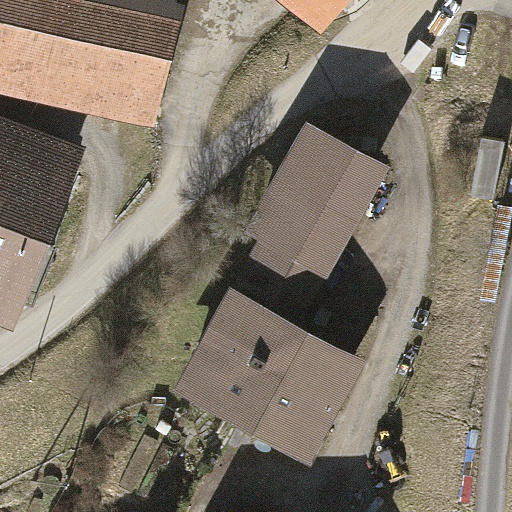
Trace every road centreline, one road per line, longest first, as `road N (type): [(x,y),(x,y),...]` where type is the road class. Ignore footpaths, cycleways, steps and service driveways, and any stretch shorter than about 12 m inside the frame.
road 1 (unclassified): [(0,357),(247,135),(422,0)]
road 2 (track): [(511,334),(492,511)]
